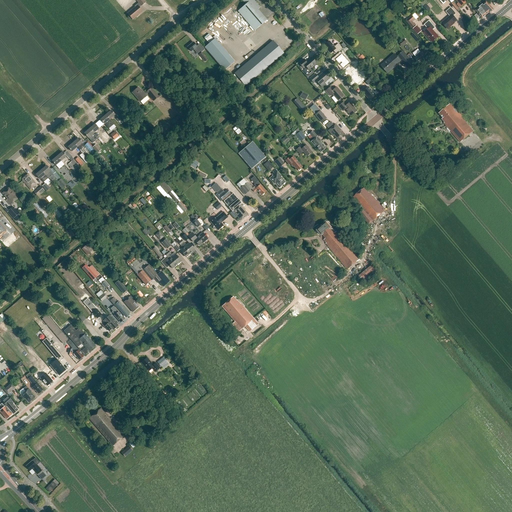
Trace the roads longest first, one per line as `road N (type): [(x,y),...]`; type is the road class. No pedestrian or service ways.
road 1 (tertiary): [(0,442),(375,120)]
road 2 (unclassified): [(0,169),(205,0)]
road 3 (tertiary): [(375,120),(511,3)]
road 4 (unclassified): [(375,120),(273,0)]
